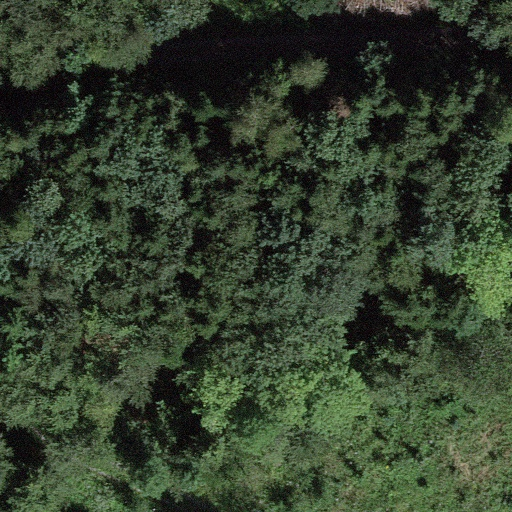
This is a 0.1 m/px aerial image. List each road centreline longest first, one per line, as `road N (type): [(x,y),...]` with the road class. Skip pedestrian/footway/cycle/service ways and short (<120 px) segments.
road 1 (track): [(511,28),(224,47),(0,84)]
road 2 (track): [(196,511),(93,461),(0,383)]
